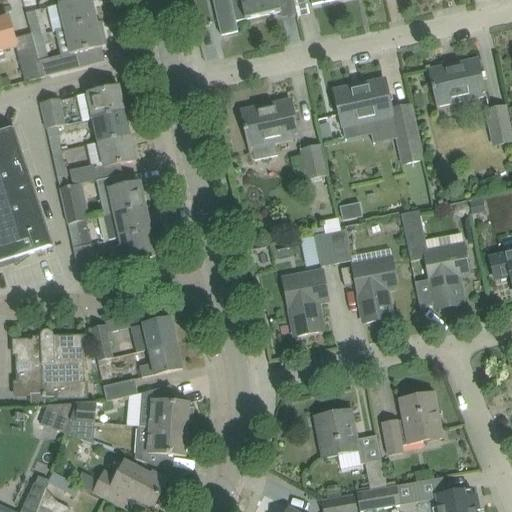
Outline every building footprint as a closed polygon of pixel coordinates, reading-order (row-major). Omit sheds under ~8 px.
[(82,0),(59,5),(65,30),(97,22),(92,0),(82,0)] [(215,0),(212,1),(220,36),(238,32),(235,22),(280,12),(277,0),(215,0)] [(26,14),(31,34),(32,38),(47,35),(40,10),(26,14)] [(8,18),(0,20),(0,51),(15,47),(25,83),(43,78),(32,38),(31,34),(14,39),(8,18)] [(49,44),(47,35),(32,38),(43,78),(67,72),(91,66),(88,50),(103,47),(102,45),(106,44),(103,32),(100,32),(97,22),(65,30),(70,54),(48,60),(44,45),(49,44)] [(430,71),(434,91),(438,108),(485,98),(487,106),(490,106),(479,60),(430,71)] [(0,80),(0,85),(1,89),(10,86),(8,79),(0,80)] [(336,92),(340,111),(344,127),(394,116),(404,163),(423,159),(412,107),(393,111),(386,81),(336,92)] [(88,95),(94,120),(125,112),(120,88),(88,95)] [(47,130),(56,128),(65,126),(59,101),(42,105),(47,130)] [(252,157),(254,157),(255,162),(278,156),(275,145),(300,139),(292,101),(242,112),(252,157)] [(486,112),(493,147),(511,142),(511,135),(506,107),(486,112)] [(94,120),(99,143),(131,136),(125,112),(94,120)] [(328,123),(319,125),(323,144),(332,142),(328,123)] [(0,132),(0,264),(14,260),(15,265),(30,255),(52,247),(52,248),(53,248),(14,128),(0,132)] [(47,130),(53,154),(62,152),(56,128),(47,130)] [(131,136),(99,143),(105,168),(136,160),(131,136)] [(328,176),(322,145),(300,150),(307,181),(328,176)] [(62,152),(53,154),(60,186),(69,184),(62,152)] [(70,171),(73,186),(98,181),(95,166),(70,171)] [(110,190),(115,215),(147,208),(142,183),(110,190)] [(63,200),(68,225),(77,223),(72,198),(63,200)] [(469,203),(471,215),(485,212),(482,200),(469,203)] [(460,216),(460,217),(461,217),(462,217),(463,217),(464,217),(465,217),(465,216),(466,216),(467,215),(468,214),(468,213),(469,212),(469,211),(469,210),(468,210),(468,209),(468,208),(467,207),(466,206),(465,206),(465,205),(464,205),(463,205),(462,205),(461,205),(460,206),(459,206),(459,207),(458,207),(458,208),(457,208),(457,209),(457,210),(457,211),(457,212),(457,213),(457,214),(458,214),(458,215),(459,215),(459,216),(460,216)] [(110,241),(120,239),(152,231),(147,208),(115,215),(105,217),(110,241)] [(421,212),(402,215),(411,263),(426,260),(430,281),(432,281),(434,290),(437,310),(464,305),(459,277),(470,275),(466,255),(465,246),(464,246),(429,253),(427,241),(421,212)] [(339,219),(323,222),(325,233),(330,232),(341,230),(339,219)] [(68,225),(74,249),(83,246),(77,223),(68,225)] [(341,230),(330,232),(336,265),(353,262),(352,257),(346,229),(341,230)] [(152,231),(120,239),(121,244),(125,263),(136,261),(158,256),(152,231)] [(320,268),(336,265),(330,232),(325,233),(314,235),(320,268)] [(83,246),(74,249),(79,274),(99,269),(93,244),(83,246)] [(511,276),(511,277),(511,252),(491,258),(496,280),(511,276)] [(392,257),(353,265),(359,294),(360,294),(362,305),(365,324),(392,319),(387,290),(398,288),(394,268),(393,260),(392,260),(392,257)] [(125,263),(121,264),(123,273),(138,269),(136,261),(125,263)] [(323,273),(304,277),(284,281),(289,307),(291,307),(296,337),(323,332),(317,303),(328,301),(325,281),(323,273)] [(138,353),(151,350),(177,344),(172,319),(145,325),(145,326),(132,328),(138,353)] [(92,331),(96,351),(99,362),(115,358),(108,327),(92,331)] [(15,395),(31,395),(32,405),(46,405),(46,398),(87,398),(85,340),(55,340),(55,339),(55,338),(54,337),(53,336),(52,335),(51,335),(49,334),(48,334),(47,335),(46,335),(45,336),(44,336),(43,338),(43,339),(42,340),(42,341),(29,341),(29,344),(15,344),(15,395)] [(177,344),(151,350),(154,363),(140,366),(143,378),(156,375),(156,376),(183,370),(177,344)] [(105,387),(108,402),(138,395),(135,380),(105,387)] [(398,424),(398,423),(384,426),(390,458),(405,456),(403,447),(443,439),(434,394),(401,400),(405,423),(398,424)] [(127,426),(138,427),(189,431),(190,422),(194,422),(195,409),(191,409),(191,404),(154,401),(154,395),(129,403),(127,426)] [(71,421),(71,422),(96,424),(97,403),(77,404),(71,421)] [(48,406),(46,412),(71,421),(77,404),(48,406)] [(358,490),(359,495),(397,488),(396,482),(386,484),(377,436),(357,440),(355,428),(350,429),(347,410),(317,415),(317,416),(321,416),(323,429),(320,430),(321,439),(325,438),(328,457),(359,452),(362,467),(366,466),(371,487),(358,490)] [(96,424),(71,422),(66,436),(95,446),(96,424)] [(189,431),(138,427),(136,453),(187,457),(189,431)] [(130,496),(137,500),(154,509),(169,481),(153,473),(151,477),(125,464),(118,478),(106,472),(101,483),(90,477),(84,488),(95,493),(123,508),(130,496)] [(37,511),(46,489),(46,488),(36,484),(22,511),(37,511)] [(359,495),(362,511),(374,511),(401,507),(398,487),(397,488),(359,495)] [(54,511),(59,503),(46,489),(37,511),(54,511)] [(439,511),(476,511),(473,490),(440,496),(437,496),(437,500),(439,511)] [(326,511),(357,511),(356,498),(325,504),(326,511)] [(59,503),(54,511),(69,511),(71,509),(59,503)]
